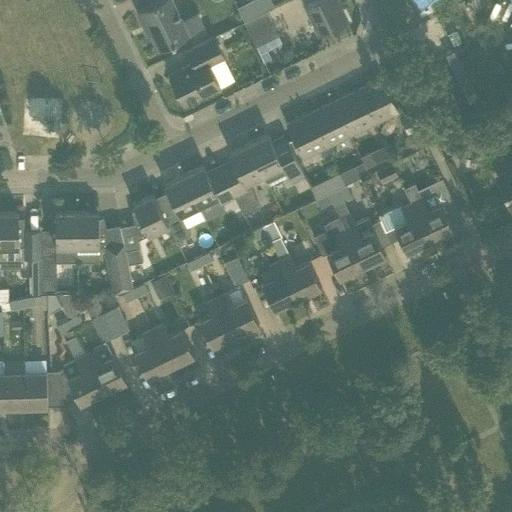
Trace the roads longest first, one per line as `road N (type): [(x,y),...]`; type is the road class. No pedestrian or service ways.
road 1 (residential): [(105,424),(511,239)]
road 2 (residential): [(171,151),(365,58),(381,41),(370,0)]
road 3 (residential): [(0,180),(111,185),(171,151)]
road 4 (residential): [(171,151),(99,1)]
road 5 (residential): [(13,511),(61,488),(105,424)]
